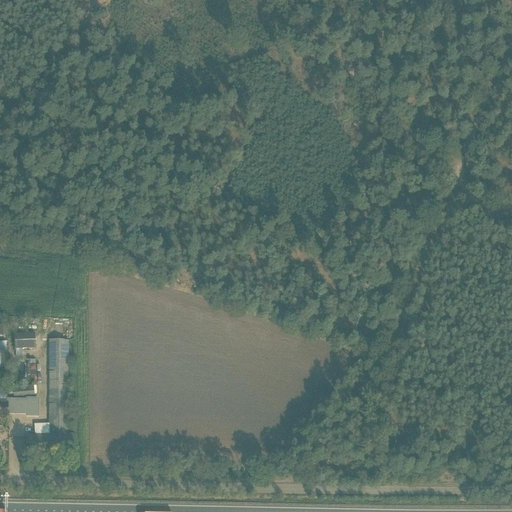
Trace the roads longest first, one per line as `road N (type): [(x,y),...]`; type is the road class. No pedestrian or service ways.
road 1 (unclassified): [(511,485),(0,478)]
road 2 (track): [(511,60),(451,185),(271,0)]
road 3 (track): [(287,483),(360,400),(394,345),(451,185)]
